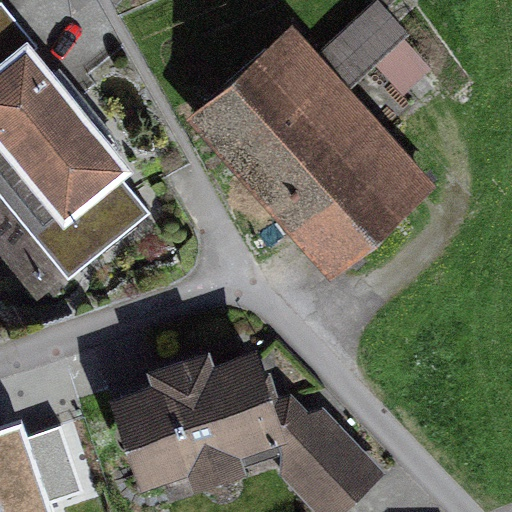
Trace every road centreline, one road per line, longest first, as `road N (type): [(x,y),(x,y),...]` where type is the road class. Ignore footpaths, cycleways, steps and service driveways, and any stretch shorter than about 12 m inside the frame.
road 1 (residential): [(228,282),(458,511)]
road 2 (residential): [(228,282),(0,360)]
road 3 (residential): [(197,166),(228,282)]
